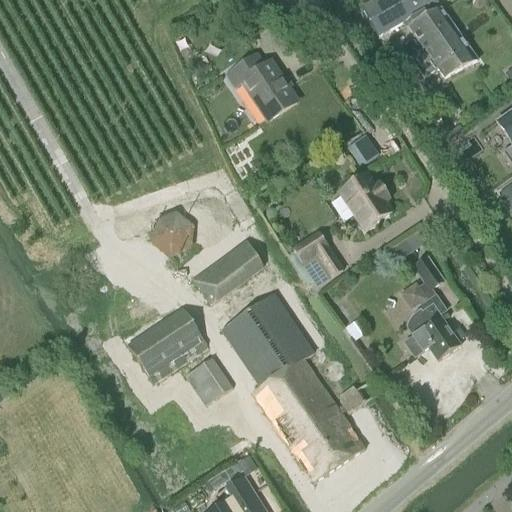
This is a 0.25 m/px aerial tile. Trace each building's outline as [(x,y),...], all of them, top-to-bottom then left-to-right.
[(378,40),(435,8),(430,0),(383,0),(362,12),(378,40)] [(429,92),(476,65),(440,14),(408,32),(422,53),(409,63),(429,92)] [(401,35),(386,47),(401,66),(409,60),(403,53),(411,48),(401,35)] [(268,124),(297,105),(271,66),(262,72),(255,61),(226,79),(234,91),(243,85),(268,124)] [(501,155),(511,169),(511,168),(511,110),(509,112),(511,114),(495,125),(511,148),(501,155)] [(349,149),(360,168),(380,157),(368,137),(349,149)] [(373,191),(367,180),(339,199),(364,237),(391,218),(384,207),(389,204),(377,188),(373,191)] [(511,185),(498,195),(511,214),(511,185)] [(157,227),(155,249),(172,262),(192,254),(195,232),(178,218),(157,227)] [(418,236),(388,255),(395,265),(424,246),(418,236)] [(342,276),(317,239),(293,256),(318,293),(342,276)] [(211,309),(262,271),(247,245),(193,285),(211,309)] [(408,334),(414,342),(405,348),(414,363),(429,353),(438,367),(453,357),(450,353),(457,348),(439,321),(445,316),(431,295),(443,287),(427,264),(414,273),(425,289),(419,293),(424,300),(425,302),(425,305),(424,307),(423,309),(422,311),(417,314),(419,317),(416,319),(414,321),(411,324),(409,327),(408,330),(408,334)] [(341,418),(338,413),(304,364),(314,357),(275,299),(222,335),(260,391),(252,397),(314,487),(365,453),(341,418)] [(149,382),(203,345),(182,314),(128,350),(149,382)] [(355,326),(346,332),(353,343),(362,337),(355,326)] [(206,410),(232,393),(212,363),(186,381),(206,410)] [(223,473),(207,484),(212,493),(229,482),(223,473)] [(262,511),(244,483),(215,501),(221,511),(219,511),(262,511)]
